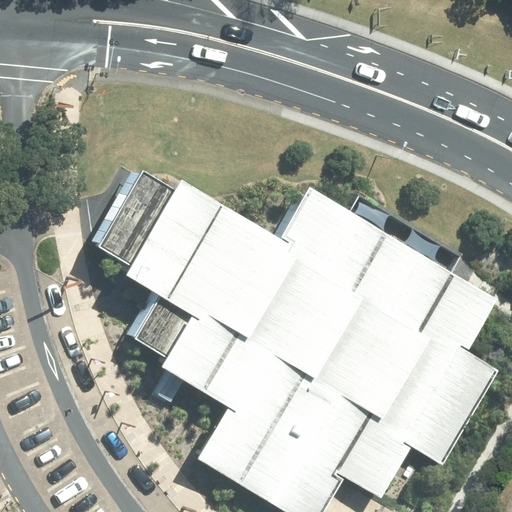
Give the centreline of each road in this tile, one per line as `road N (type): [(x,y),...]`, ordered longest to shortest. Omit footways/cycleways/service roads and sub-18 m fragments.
road 1 (primary): [(511,179),(348,105),(241,71),(24,40)]
road 2 (residential): [(24,40),(23,231),(32,308),(66,405),(127,511)]
road 3 (primary): [(70,0),(204,20),(379,74),(511,133)]
